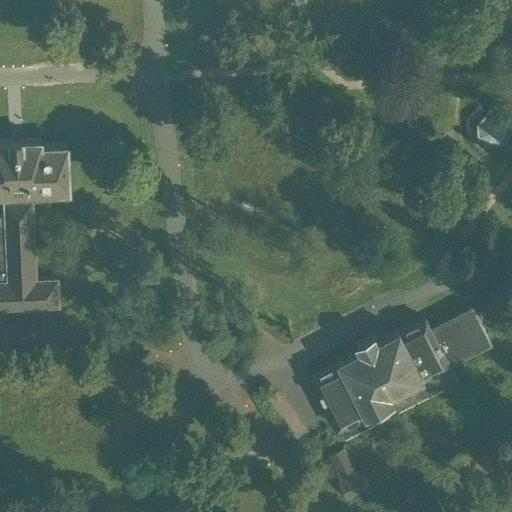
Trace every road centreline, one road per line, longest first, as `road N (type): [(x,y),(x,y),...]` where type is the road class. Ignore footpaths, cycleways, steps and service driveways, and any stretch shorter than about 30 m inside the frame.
road 1 (residential): [(220,393),(388,306),(511,256)]
road 2 (residential): [(200,378),(156,69)]
road 3 (residential): [(0,336),(91,338),(200,378)]
road 4 (residential): [(0,78),(156,69)]
road 5 (residential): [(315,511),(220,393)]
